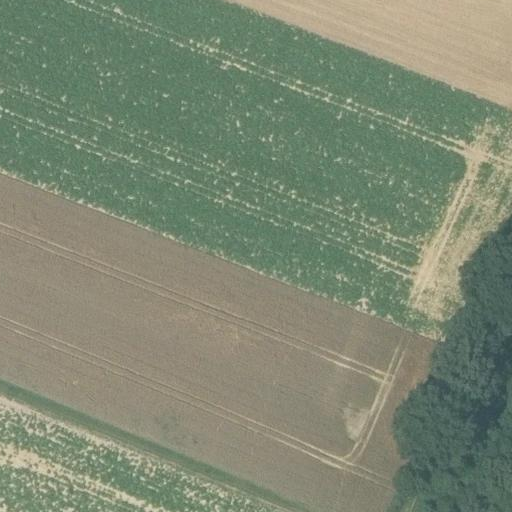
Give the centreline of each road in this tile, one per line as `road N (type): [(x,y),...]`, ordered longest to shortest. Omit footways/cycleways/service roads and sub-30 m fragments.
road 1 (track): [(387,511),(0,371)]
road 2 (unknown): [(401,511),(511,294)]
